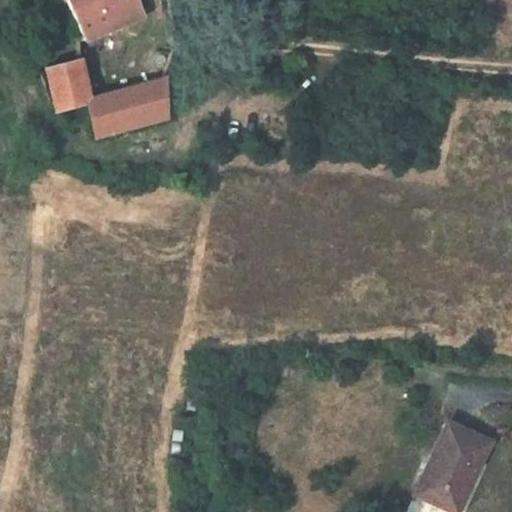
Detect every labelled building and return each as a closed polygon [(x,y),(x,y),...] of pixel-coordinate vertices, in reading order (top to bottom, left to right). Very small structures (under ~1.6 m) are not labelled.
[(133,29),(120,0),(75,0),(88,30),(85,32),(83,34),(83,37),(84,40),(86,43),(88,45),(91,45),(94,45),(133,29)] [(146,0),(120,0),(133,29),(154,20),(146,0)] [(91,105),(81,61),(51,69),(60,112),(91,105)] [(166,122),(164,89),(91,105),(99,138),(166,122)] [(468,496),(492,440),(451,423),(419,497),(444,508),(452,489),(468,496)] [(453,511),(461,511),(468,496),(452,489),(444,508),(453,511)]
